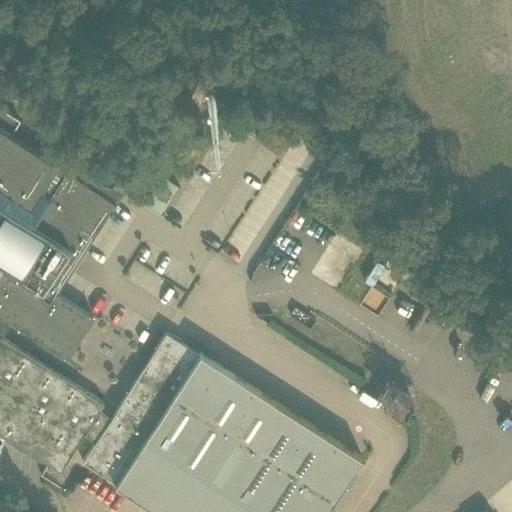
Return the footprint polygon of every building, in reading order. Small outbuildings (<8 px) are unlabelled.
[(96,150),(124,118),(131,108),(134,96),(134,84),(130,73),(121,62),(110,55),(68,37),(35,59),(56,147),(96,150)] [(209,85),(198,79),(189,97),(199,103),(208,86),(209,85)] [(259,112),(251,108),(241,102),(235,113),(253,123),(259,112)] [(19,119),(0,106),(0,332),(2,334),(11,320),(67,357),(94,316),(55,291),(113,202),(115,203),(115,202),(95,189),(69,172),(67,171),(71,165),(62,158),(56,155),(52,161),(44,156),(44,155),(32,147),(32,148),(9,133),(15,123),(16,124),(19,119)] [(162,175),(144,202),(162,214),(179,186),(162,175)] [(82,460),(103,473),(115,481),(115,482),(160,511),(325,511),(362,455),(200,351),(199,352),(166,331),(111,415),(100,408),(104,402),(1,336),(2,334),(0,332),(0,430),(60,470),(84,433),(95,440),(82,460)]
